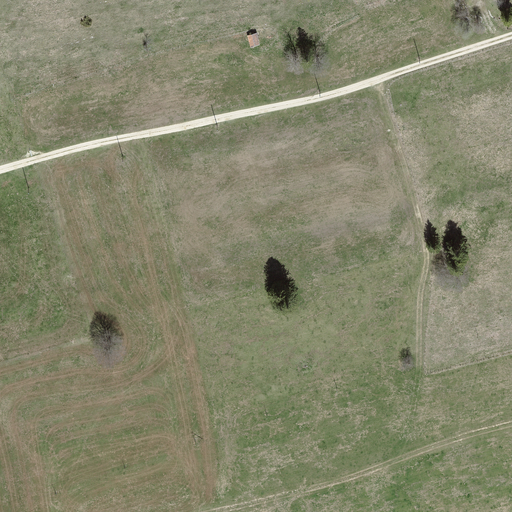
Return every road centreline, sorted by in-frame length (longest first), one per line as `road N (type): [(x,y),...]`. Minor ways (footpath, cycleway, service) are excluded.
road 1 (track): [(0,171),(313,98),(511,35)]
road 2 (track): [(378,79),(424,246),(418,390),(401,459),(511,424)]
road 3 (track): [(401,459),(218,511)]
